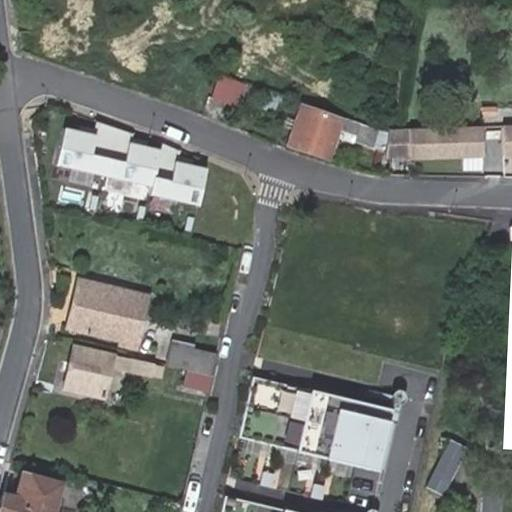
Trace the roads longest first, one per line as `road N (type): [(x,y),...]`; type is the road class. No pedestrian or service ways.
road 1 (residential): [(7,64),(35,311),(0,439)]
road 2 (residential): [(285,163),(202,511)]
road 3 (residential): [(7,64),(285,163)]
road 4 (residential): [(285,163),(375,181),(511,190)]
road 5 (residential): [(389,511),(420,383)]
